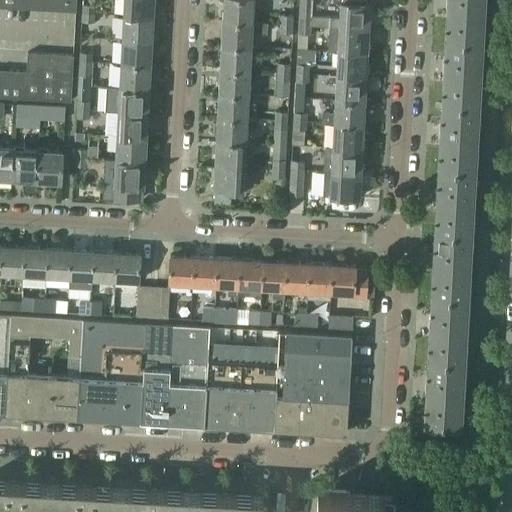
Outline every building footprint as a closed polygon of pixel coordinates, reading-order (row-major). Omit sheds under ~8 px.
[(124,0),(124,14),(153,15),(154,0),(124,0)] [(224,0),(223,21),(252,22),(253,5),(263,5),(262,0),(224,0)] [(300,0),(299,25),(311,25),(330,26),(369,29),(370,3),(367,3),(367,0),(344,0),(345,2),(341,2),(340,17),(312,16),(312,0),(300,0)] [(448,0),(446,36),(481,38),(483,0),(448,0)] [(83,3),(82,12),(95,13),(96,4),(83,3)] [(95,13),(82,12),(82,21),(95,21),(95,13)] [(124,14),(123,38),(152,39),(153,15),(124,14)] [(281,15),(280,24),(293,24),(293,16),(281,15)] [(223,21),(222,45),(251,46),(252,33),(267,33),(267,23),(252,22),(223,21)] [(293,24),(280,24),(280,32),(292,33),(293,24)] [(311,34),(311,25),(299,25),(298,33),(311,34)] [(328,50),(338,51),(368,52),(369,29),(330,26),(328,50)] [(446,36),(443,100),(478,102),(481,38),(446,36)] [(123,38),(121,62),(151,64),(152,39),(123,38)] [(222,45),(221,69),(250,70),(251,46),(222,45)] [(297,48),(296,72),(309,73),(309,63),(312,63),(315,60),(316,49),(297,48)] [(80,51),(80,60),(93,61),(93,52),(80,51)] [(338,51),(337,75),(366,76),(368,52),(338,51)] [(27,70),(25,98),(71,100),(74,54),(28,52),(27,70)] [(93,61),(80,60),(79,74),(92,75),(93,61)] [(121,62),(120,86),(149,88),(151,64),(121,62)] [(278,63),(277,72),(290,72),(291,64),(278,63)] [(0,96),(8,97),(10,69),(0,68),(0,96)] [(8,97),(25,98),(27,70),(10,69),(8,97)] [(221,69),(219,93),(249,95),(250,70),(221,69)] [(290,72),(277,72),(277,80),(290,81),(290,72)] [(309,73),(296,72),(296,81),(308,82),(309,73)] [(337,75),(336,98),(365,100),(366,76),(337,75)] [(119,110),(148,112),(149,88),(120,86),(106,85),(104,110),(119,110)] [(219,93),(218,117),(247,119),(249,95),(219,93)] [(322,122),(334,123),(364,124),(365,100),(336,98),(335,114),(323,114),(322,122)] [(78,99),(77,108),(90,109),(90,100),(78,99)] [(443,100),(439,164),(474,166),(478,102),(443,100)] [(16,104),(16,117),(40,118),(40,105),(16,104)] [(40,105),(40,118),(65,119),(65,106),(40,105)] [(90,109),(77,108),(77,117),(89,117),(90,109)] [(119,110),(117,135),(147,136),(148,112),(119,110)] [(276,111),(275,120),(287,120),(288,111),(276,111)] [(294,112),(293,120),(306,121),(307,112),(294,112)] [(218,117),(217,141),(246,142),(247,129),(255,129),(255,119),(247,119),(218,117)] [(275,120),(275,128),(287,129),(287,120),(275,120)] [(293,120),(292,144),(305,145),(306,121),(293,120)] [(334,123),(333,146),(363,148),(364,124),(334,123)] [(117,135),(116,159),(145,160),(147,136),(117,135)] [(217,141),(215,165),(245,166),(245,153),(253,153),(254,143),(246,142),(217,141)] [(324,169),(361,171),(363,148),(333,146),(325,145),(324,169)] [(0,176),(13,178),(14,147),(0,146),(0,176)] [(13,178),(36,179),(38,149),(14,147),(13,178)] [(75,147),(74,156),(87,157),(88,148),(75,147)] [(38,149),(36,179),(61,181),(63,150),(38,149)] [(87,157),(74,156),(74,165),(87,165),(87,157)] [(145,160),(116,159),(106,158),(105,182),(144,185),(145,160)] [(273,159),(273,167),(285,168),(285,159),(273,159)] [(292,159),(291,168),(304,168),(304,160),(292,159)] [(439,164),(436,227),(471,229),(474,166),(439,164)] [(245,166),(215,165),(214,188),(243,190),(245,166)] [(285,168),(273,167),(272,176),(284,177),(285,168)] [(304,168),(291,168),(290,193),(302,193),(304,168)] [(360,197),(361,171),(324,169),(323,195),(360,197)] [(436,227),(432,291),(468,293),(471,229),(436,227)] [(0,272),(23,273),(25,246),(2,244),(0,272)] [(23,273),(46,275),(48,247),(25,246),(23,273)] [(46,275),(69,276),(70,248),(48,247),(46,275)] [(69,276),(68,296),(79,297),(79,299),(90,299),(92,277),(93,249),(70,248),(69,276)] [(116,251),(93,249),(92,277),(115,278),(116,251)] [(141,252),(116,251),(115,278),(138,280),(141,252)] [(168,282),(191,283),(193,255),(170,254),(168,282)] [(191,283),(215,284),(216,256),(193,255),(191,283)] [(216,256),(215,284),(228,285),(228,294),(237,295),(237,293),(239,258),(216,256)] [(239,258),(237,293),(260,294),(261,287),(262,259),(239,258)] [(285,260),(262,259),(261,287),(273,288),(273,297),(284,297),(285,288),(284,288),(285,260)] [(309,261),(285,260),(284,288),(285,288),(307,290),(309,261)] [(332,263),(309,261),(307,290),(307,298),(330,299),(330,291),(332,263)] [(356,264),(332,263),(330,291),(353,292),(353,295),(366,296),(368,269),(356,268),(356,264)] [(150,285),(137,284),(135,315),(148,316),(150,285)] [(169,286),(156,285),(154,316),(167,317),(169,286)] [(432,291),(429,355),(464,357),(468,293),(432,291)] [(22,300),(21,309),(33,309),(44,310),(45,297),(22,296),(22,300)] [(45,297),(44,310),(55,311),(55,297),(45,297)] [(0,298),(0,307),(10,308),(21,309),(22,300),(10,299),(0,298)] [(79,312),(90,313),(90,299),(79,299),(79,312)] [(90,299),(90,313),(101,313),(101,300),(90,299)] [(202,319),(213,320),(214,307),(203,306),(202,319)] [(214,307),(213,320),(236,321),(237,308),(214,307)] [(248,322),(259,322),(260,310),(248,309),(248,322)] [(260,310),(259,322),(270,323),(271,310),(260,310)] [(6,404),(11,313),(0,312),(0,410),(5,411),(5,404),(6,404)] [(294,324),(305,325),(306,312),(295,312),(294,324)] [(306,312),(305,325),(316,326),(317,313),(306,312)] [(5,404),(5,411),(17,412),(50,414),(53,373),(28,371),(30,334),(70,337),(69,355),(80,356),(83,319),(83,318),(11,313),(6,404),(5,404)] [(353,315),(329,313),(328,326),(352,328),(353,315)] [(77,415),(109,417),(114,320),(83,319),(80,356),(79,374),(77,415)] [(109,417),(140,419),(146,322),(114,320),(109,417)] [(140,419),(167,420),(173,324),(146,322),(140,419)] [(173,324),(167,420),(204,423),(207,360),(209,326),(173,324)] [(277,364),(273,426),(347,431),(347,430),(348,404),(353,334),(351,334),(279,330),(277,364)] [(464,357),(429,355),(425,419),(461,421),(464,357)] [(207,360),(204,423),(225,424),(249,425),(252,362),(207,360)] [(252,362),(249,425),(273,426),(277,364),(252,362)] [(53,373),(50,414),(77,415),(79,374),(68,373),(53,373)] [(0,511),(49,511),(51,483),(0,480),(0,511)] [(49,511),(120,511),(122,487),(51,483),(49,511)] [(120,511),(190,511),(192,491),(122,487),(120,511)] [(417,511),(418,499),(419,495),(397,493),(347,490),(330,490),(325,489),(318,489),(316,511),(417,511)] [(192,491),(190,511),(262,511),(264,495),(192,491)]
